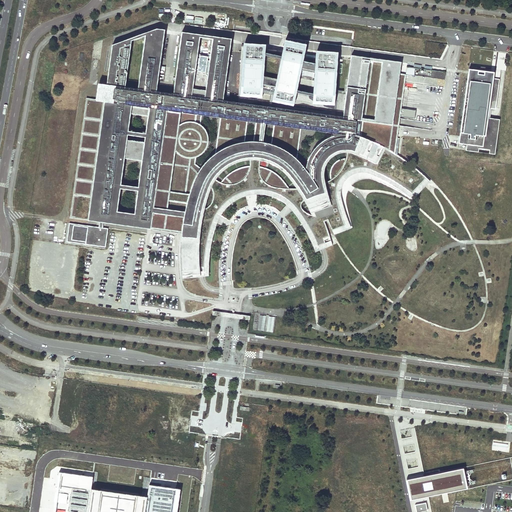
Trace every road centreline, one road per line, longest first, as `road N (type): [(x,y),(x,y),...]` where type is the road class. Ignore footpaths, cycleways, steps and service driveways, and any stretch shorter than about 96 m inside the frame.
road 1 (residential): [(511,409),(46,345),(16,333)]
road 2 (residential): [(511,41),(209,0)]
road 3 (unknown): [(364,52),(362,113),(442,123),(445,138)]
road 4 (unknown): [(123,300),(134,239),(128,231),(108,297)]
road 5 (primary): [(0,124),(23,0)]
